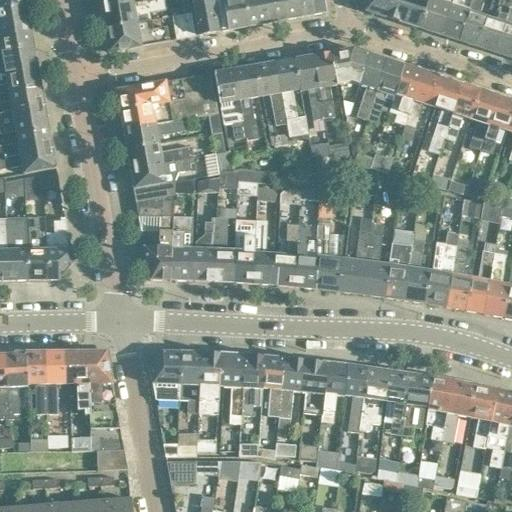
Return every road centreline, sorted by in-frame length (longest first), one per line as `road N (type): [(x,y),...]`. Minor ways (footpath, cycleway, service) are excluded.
road 1 (tertiary): [(123,321),(417,333),(511,359)]
road 2 (residential): [(76,80),(348,27)]
road 3 (residential): [(123,321),(76,80)]
road 4 (residential): [(154,511),(123,321)]
road 5 (residential): [(348,27),(511,80)]
road 6 (tertiary): [(0,325),(123,321)]
